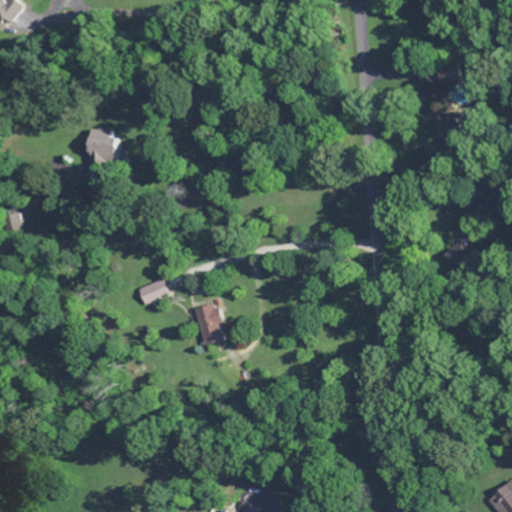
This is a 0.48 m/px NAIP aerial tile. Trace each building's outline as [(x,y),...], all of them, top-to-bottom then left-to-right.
[(442,85),(478,84),(477,67),(441,68),(442,85)] [(464,117),(440,118),(440,154),(465,154),(464,117)] [(93,189),(109,189),(108,165),(121,165),(120,142),(116,142),(115,133),(93,134),(93,189)] [(495,218),(507,217),(505,199),(492,201),(495,218)] [(451,233),(452,271),(474,271),(473,232),(451,233)] [(140,292),(145,308),(171,299),(166,283),(140,292)] [(222,328),(225,328),(220,308),(197,313),(207,350),(227,345),(222,328)] [(511,511),(511,485),(490,505),(496,511),(511,511)]
